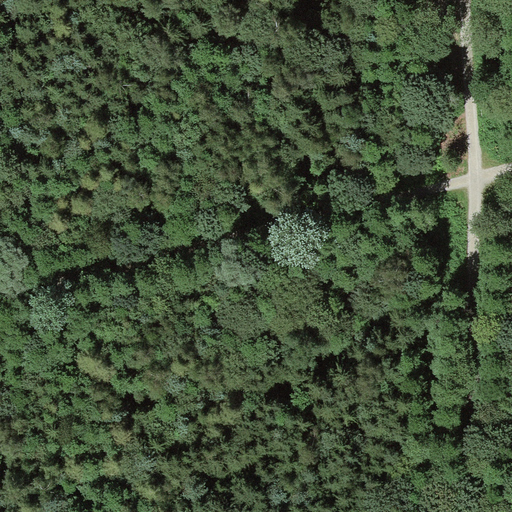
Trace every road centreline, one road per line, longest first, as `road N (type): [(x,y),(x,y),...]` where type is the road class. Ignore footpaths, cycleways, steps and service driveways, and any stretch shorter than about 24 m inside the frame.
road 1 (track): [(0,292),(473,174)]
road 2 (track): [(471,511),(473,174)]
road 3 (track): [(473,174),(462,0)]
